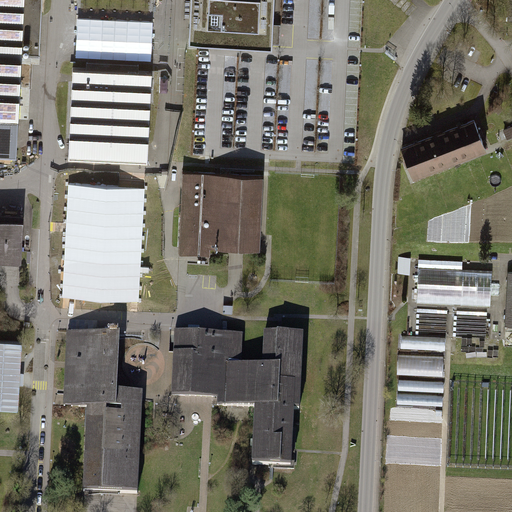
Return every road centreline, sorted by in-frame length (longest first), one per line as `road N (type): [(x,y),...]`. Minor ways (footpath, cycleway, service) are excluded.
road 1 (tertiary): [(454,0),(417,60),(389,140),(365,511)]
road 2 (residential): [(54,0),(33,511)]
road 3 (unknown): [(49,169),(162,166),(178,49)]
road 4 (unknown): [(53,46),(178,49)]
